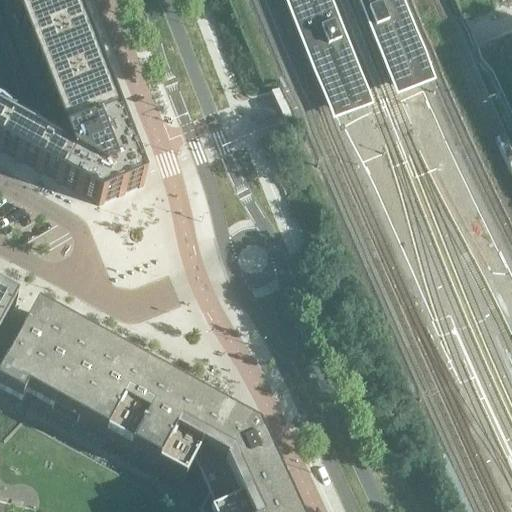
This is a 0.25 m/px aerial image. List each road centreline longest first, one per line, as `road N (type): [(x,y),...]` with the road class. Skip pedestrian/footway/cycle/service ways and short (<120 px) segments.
road 1 (secondary): [(134,0),(212,194),(231,265)]
road 2 (secondary): [(381,511),(317,376),(277,256)]
road 3 (secondary): [(272,246),(238,184),(166,0)]
road 4 (secondary): [(233,273),(351,511)]
road 5 (residential): [(0,184),(79,229),(94,295)]
road 6 (residential): [(94,295),(134,309),(233,273)]
